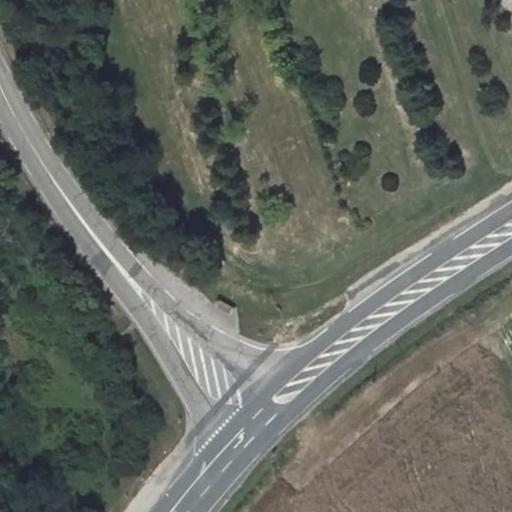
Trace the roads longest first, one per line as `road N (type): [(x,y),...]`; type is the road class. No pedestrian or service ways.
road 1 (tertiary): [(255,422),(100,245),(0,86)]
road 2 (tertiary): [(511,230),(399,301),(255,422)]
